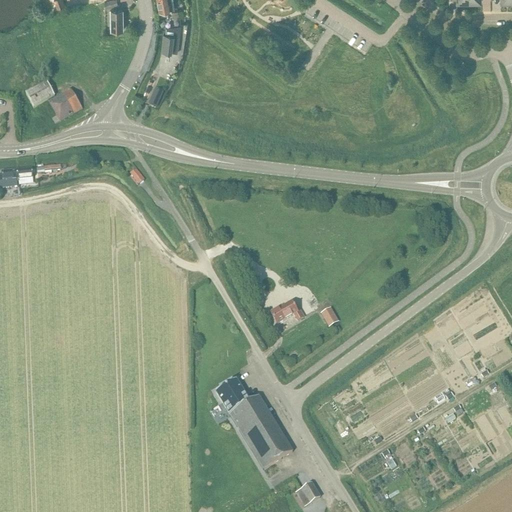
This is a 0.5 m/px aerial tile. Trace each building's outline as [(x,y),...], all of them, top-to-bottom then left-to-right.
[(48,0),(52,10),(51,10),(52,14),(58,12),(57,9),(53,0),(48,0)] [(53,0),(57,9),(65,6),(65,4),(63,0),(53,0)] [(106,8),(118,5),(116,0),(113,0),(104,2),(106,8)] [(170,11),(170,10),(175,9),(173,0),(156,0),(159,13),(170,11)] [(123,30),(123,10),(111,10),(111,30),(123,30)] [(163,35),(161,51),(164,51),(172,52),(176,53),(178,37),(180,26),(166,28),(165,35),(163,35)] [(173,73),(171,72),(174,64),(170,62),(165,75),(169,77),(169,75),(171,76),(173,73)] [(158,85),(162,87),(166,78),(162,76),(158,85)] [(55,97),(47,83),(26,94),(33,109),(55,97)] [(70,89),(48,102),(57,117),(52,120),(55,125),(60,122),(82,110),(71,90),(70,89)] [(156,89),(149,105),(157,108),(164,93),(156,89)] [(37,174),(45,173),(62,171),(61,165),(37,168),(37,174)] [(17,170),(18,180),(33,178),(32,168),(17,170)] [(0,188),(17,187),(16,180),(18,180),(17,170),(2,171),(2,176),(0,176),(0,188)] [(136,170),(130,174),(139,185),(144,181),(143,179),(136,170)] [(313,296),(306,300),(312,309),(318,305),(313,296)] [(298,322),(304,318),(298,309),(296,310),(292,303),(279,310),(278,309),(270,313),(277,325),(294,315),(298,322)] [(330,308),(325,312),(320,315),(329,329),(339,322),(330,308)] [(250,403),(236,380),(216,392),(262,470),(292,452),(259,397),(250,403)] [(459,407),(453,410),(458,418),(463,414),(459,407)] [(312,484),(301,491),(309,505),(321,498),(312,484)]
